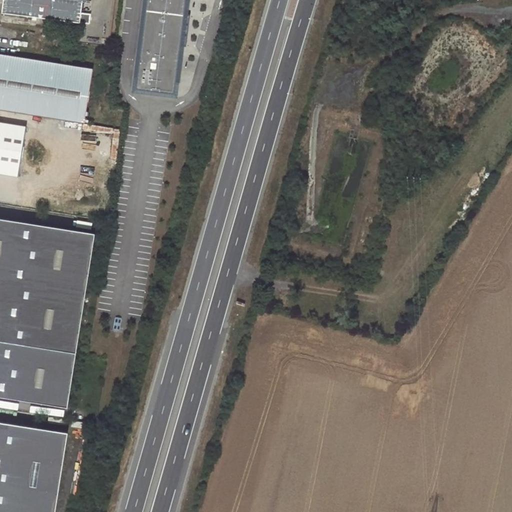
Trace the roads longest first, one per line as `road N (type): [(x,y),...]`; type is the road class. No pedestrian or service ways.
road 1 (trunk): [(159,511),(308,0)]
road 2 (trunk): [(279,0),(133,511)]
